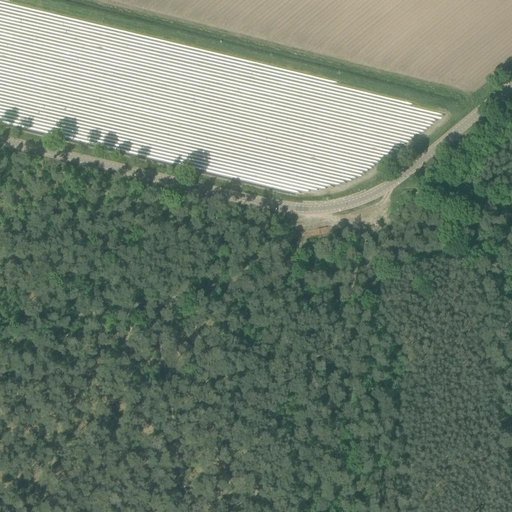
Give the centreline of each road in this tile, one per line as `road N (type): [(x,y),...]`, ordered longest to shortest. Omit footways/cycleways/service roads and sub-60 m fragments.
road 1 (tertiary): [(0,140),(304,210),(333,208),(380,192),(511,84)]
road 2 (track): [(381,207),(511,222)]
